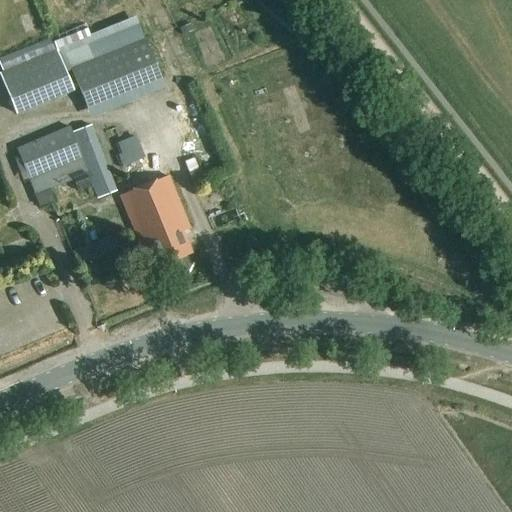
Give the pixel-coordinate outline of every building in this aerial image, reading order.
[(22,12),(27,31),(45,27),(41,8),(22,12)] [(193,32),(190,24),(179,29),(182,36),(193,32)] [(73,69),(88,106),(163,79),(148,41),(73,69)] [(59,49),(1,72),(17,113),(75,90),(59,49)] [(89,175),(98,198),(117,191),(92,125),(73,132),(71,127),(18,147),(36,194),(89,175)] [(117,139),(123,163),(145,157),(139,134),(117,139)] [(206,185),(200,170),(198,171),(193,160),(185,164),(195,190),(206,185)] [(191,253),(183,232),(190,229),(169,178),(122,197),(143,249),(149,246),(158,267),(191,253)] [(53,202),(49,191),(36,196),(40,207),(53,202)] [(114,236),(73,252),(78,266),(119,249),(114,236)] [(124,249),(128,261),(140,257),(135,245),(124,249)] [(104,282),(96,262),(79,269),(87,289),(104,282)]
